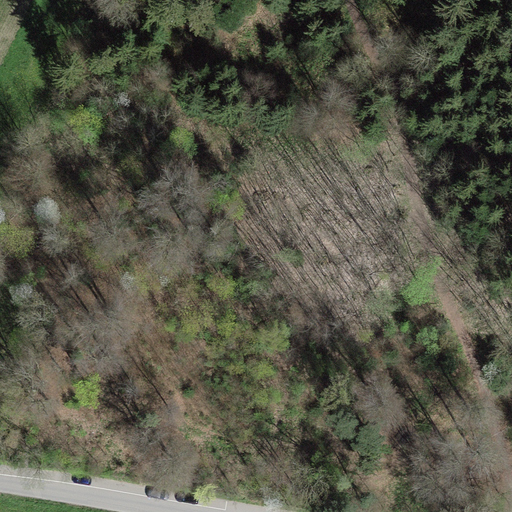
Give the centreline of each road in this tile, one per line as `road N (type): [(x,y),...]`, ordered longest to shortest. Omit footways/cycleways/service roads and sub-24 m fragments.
road 1 (track): [(345,0),(399,132),(417,254),(484,378),(510,511)]
road 2 (unclassified): [(0,478),(197,511)]
